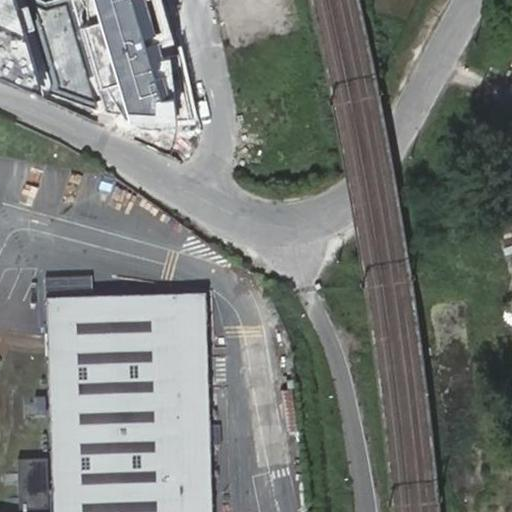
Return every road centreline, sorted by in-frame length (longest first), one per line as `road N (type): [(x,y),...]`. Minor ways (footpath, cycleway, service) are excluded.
road 1 (residential): [(348,205),(399,138),(474,0)]
road 2 (residential): [(201,196),(0,94)]
road 3 (residential): [(201,196),(220,131),(187,0)]
road 4 (residential): [(348,205),(292,225),(234,213),(201,196)]
